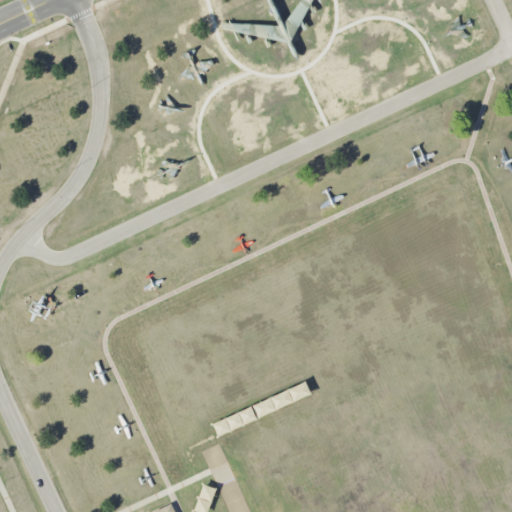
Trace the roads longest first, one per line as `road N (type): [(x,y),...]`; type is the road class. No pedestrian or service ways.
road 1 (residential): [(55,511),(0,389),(8,253),(68,192),(97,128),(96,55),(73,0)]
road 2 (residential): [(22,237),(51,258),(68,257),(511,52)]
